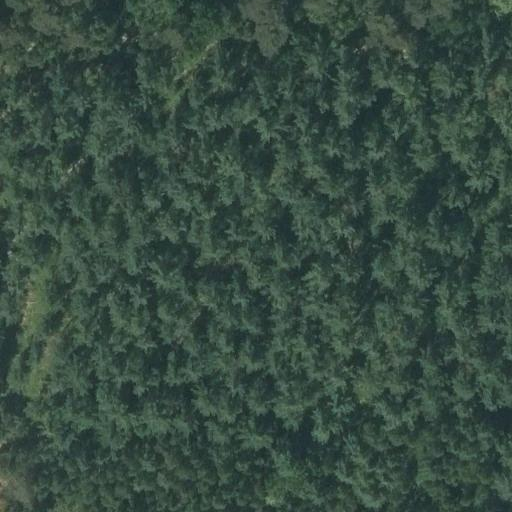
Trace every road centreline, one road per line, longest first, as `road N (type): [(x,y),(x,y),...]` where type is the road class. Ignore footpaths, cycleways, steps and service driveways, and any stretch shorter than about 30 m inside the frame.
road 1 (track): [(163,40),(511,10)]
road 2 (track): [(0,54),(163,40)]
